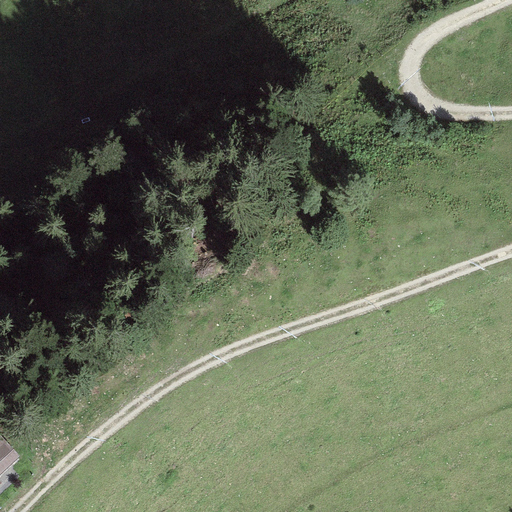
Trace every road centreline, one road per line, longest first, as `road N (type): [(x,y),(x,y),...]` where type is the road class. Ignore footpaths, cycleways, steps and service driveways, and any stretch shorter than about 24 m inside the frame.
road 1 (track): [(20,511),(168,383),(274,333),(511,247)]
road 2 (track): [(511,110),(454,110),(420,88),(415,70),(429,35),(504,0)]
